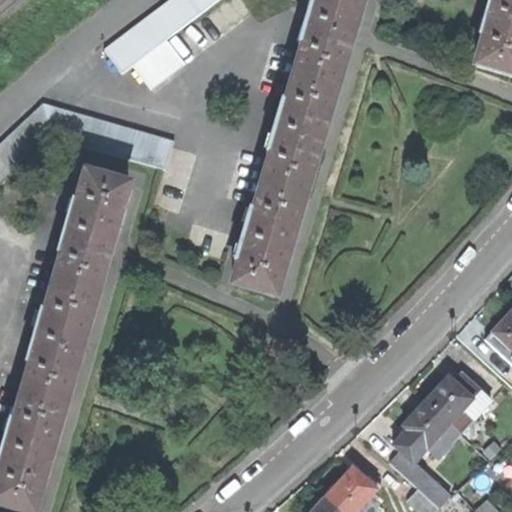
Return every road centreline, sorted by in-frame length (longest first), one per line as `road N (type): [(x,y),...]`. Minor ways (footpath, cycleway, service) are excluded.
road 1 (residential): [(511,228),(345,404),(226,511)]
road 2 (residential): [(135,0),(0,116)]
